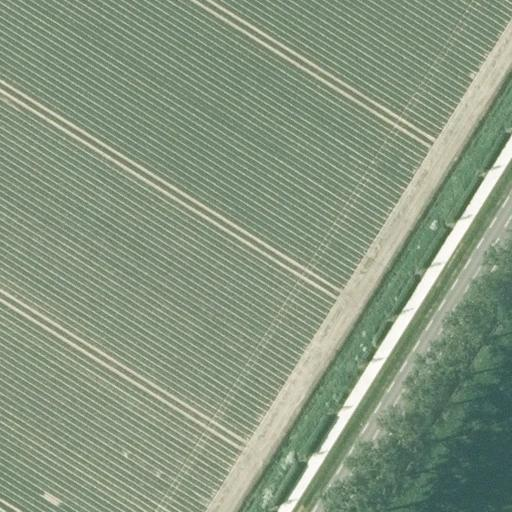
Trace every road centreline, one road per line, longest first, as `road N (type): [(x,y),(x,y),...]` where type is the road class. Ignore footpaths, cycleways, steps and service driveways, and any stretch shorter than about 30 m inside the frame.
road 1 (track): [(224,511),(511,55)]
road 2 (secondary): [(328,511),(511,217)]
